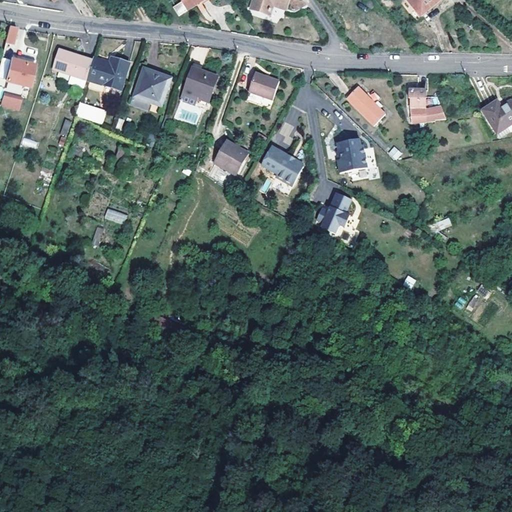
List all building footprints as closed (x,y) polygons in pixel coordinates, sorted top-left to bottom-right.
[(179,0),(186,10),(202,0),(179,0)] [(248,0),(245,12),(279,27),(288,7),(275,1),(268,16),(249,8),(252,0),(248,0)] [(291,0),(252,0),(249,8),(268,16),(275,1),(288,7),(289,7),(291,0)] [(298,10),(302,2),(298,0),(292,0),(290,6),(298,10)] [(420,16),(406,0),(398,0),(417,23),(422,19),(420,16)] [(406,0),(420,16),(439,0),(406,0)] [(442,0),(439,0),(420,16),(422,19),(443,1),(442,0)] [(177,17),(186,11),(180,3),(172,8),(177,17)] [(10,50),(15,29),(7,27),(2,48),(10,50)] [(84,83),(89,67),(76,62),(77,60),(57,53),(50,73),(69,79),(66,87),(81,92),(84,84),(84,83)] [(76,62),(89,67),(90,63),(77,58),(77,60),(76,62)] [(8,66),(31,72),(32,67),(10,61),(8,66)] [(107,67),(104,66),(91,61),(90,63),(89,67),(84,83),(117,94),(126,68),(108,62),(107,67)] [(26,92),(31,72),(8,66),(4,87),(26,92)] [(131,101),(150,108),(159,111),(169,83),(141,73),(131,101)] [(217,82),(192,73),(181,105),(193,109),(195,102),(208,107),(217,82)] [(277,83),(253,74),(246,94),(270,102),(277,83)] [(383,106),(370,92),(367,95),(360,88),(348,100),(374,126),(385,114),(380,109),(383,106)] [(0,107),(20,111),(23,97),(4,92),(0,107)] [(411,108),(412,125),(424,123),(424,122),(440,121),(440,112),(424,113),(425,93),(409,93),(409,102),(411,102),(410,108),(411,108)] [(147,116),(150,108),(131,101),(129,109),(147,116)] [(102,125),(106,111),(79,102),(75,116),(102,125)] [(511,105),(508,105),(500,109),(497,103),(482,110),(494,135),(511,125),(511,105)] [(61,134),(68,136),(70,120),(63,119),(61,134)] [(283,121),(273,142),(287,148),(297,128),(283,121)] [(36,149),(38,142),(23,138),(21,145),(36,149)] [(234,173),(244,152),(231,145),(232,143),(223,139),(212,162),(234,173)] [(367,168),(363,146),(361,146),(360,139),(338,143),(340,151),(341,151),(342,160),(339,160),(338,160),(340,173),(367,168)] [(231,145),(244,152),(245,150),(232,143),(231,145)] [(386,153),(394,162),(398,157),(388,146),(383,151),(386,153)] [(288,156),(272,147),(262,165),(278,174),(276,177),(293,187),(304,168),(303,164),(297,161),(293,162),(287,158),(288,156)] [(265,193),(270,181),(265,179),(260,191),(265,193)] [(346,214),(352,200),(337,194),(329,212),(322,209),(317,220),(323,224),(321,228),(335,234),(340,225),(345,227),(350,216),(346,214)] [(108,208),(104,218),(123,225),(127,215),(108,208)] [(437,223),(440,229),(451,225),(449,218),(437,223)] [(96,226),(91,245),(98,247),(103,228),(96,226)] [(403,285),(413,288),(416,278),(407,275),(403,285)]
